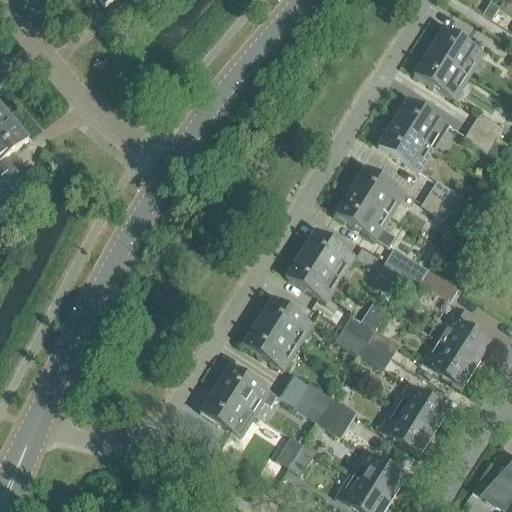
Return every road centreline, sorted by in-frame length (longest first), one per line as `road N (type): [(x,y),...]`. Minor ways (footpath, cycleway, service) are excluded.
road 1 (residential): [(29,443),(80,451),(150,445),(423,20),(426,0)]
road 2 (tertiary): [(29,443),(94,299),(161,181)]
road 3 (residential): [(161,181),(93,130),(0,14)]
road 4 (tertiary): [(161,181),(301,0)]
road 5 (residential): [(434,511),(488,425),(511,414)]
